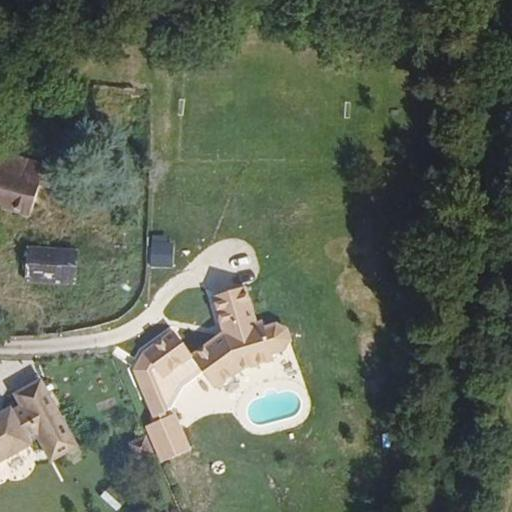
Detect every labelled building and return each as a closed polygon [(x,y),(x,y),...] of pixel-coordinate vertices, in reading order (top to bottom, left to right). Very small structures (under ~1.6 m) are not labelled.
[(0,147),(0,209),(32,219),(42,186),(27,182),(34,158),(0,147)] [(78,253),(27,251),(26,285),(76,286),(78,253)] [(174,256),(153,255),(152,280),(174,280),(174,256)] [(219,385),(244,367),(244,366),(275,356),(273,348),(284,345),(289,337),(287,328),(278,322),(267,326),(265,319),(258,321),(248,285),(215,294),(225,330),(196,350),(219,385)] [(37,433),(42,443),(52,438),(59,451),(76,442),(39,376),(13,390),(20,402),(12,407),(10,404),(0,409),(0,457),(29,441),(28,438),(37,433)] [(145,426),(155,448),(162,461),(193,449),(178,414),(145,426)] [(52,438),(42,443),(54,465),(59,451),(52,438)]
